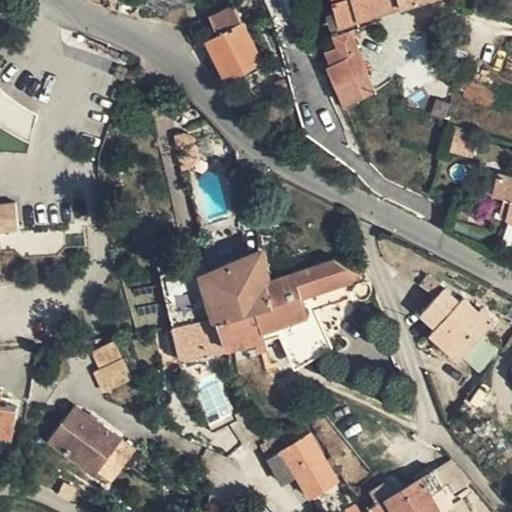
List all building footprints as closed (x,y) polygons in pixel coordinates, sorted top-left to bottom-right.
[(401,0),(334,0),(341,23),(403,4),(401,0)] [(211,17),(220,34),(244,21),(235,5),(211,17)] [(220,34),(207,40),(228,80),(264,62),(244,21),(220,34)] [(349,27),(334,33),(338,44),(327,49),(332,62),(328,64),(336,82),(348,107),(361,101),(350,78),(362,73),(352,51),(358,49),(349,27)] [(202,157),(192,149),(180,151),(188,182),(201,180),(202,157)] [(511,218),(511,176),(500,173),(495,193),(511,197),(511,199),(508,218),(511,218)] [(64,226),(0,231),(0,238),(1,252),(18,251),(25,259),(59,256),(65,244),(64,226)] [(205,273),(219,317),(275,302),(270,280),(262,250),(205,273)] [(371,292),(374,287),(368,273),(364,274),(338,258),(270,280),(275,302),(219,317),(229,348),(268,339),(280,335),(293,361),(332,339),(320,313),(313,291),(346,280),(351,297),(358,295),(362,296),(366,297),(370,295),(371,292)] [(194,322),(219,317),(205,273),(202,264),(176,270),(184,304),(189,304),(194,322)] [(159,267),(161,275),(168,272),(167,265),(159,267)] [(161,275),(173,326),(194,322),(189,304),(184,304),(176,270),(168,272),(161,275)] [(463,356),(483,334),(496,319),(483,307),(480,310),(465,297),(461,301),(446,287),(421,313),(436,327),(431,333),(460,360),(463,356)] [(182,357),(229,348),(219,317),(194,322),(173,326),(182,357)] [(182,357),(173,326),(166,328),(174,358),(182,357)] [(155,336),(155,330),(138,333),(139,339),(155,336)] [(484,376),(503,352),(483,334),(463,356),(476,368),(484,376)] [(297,367),(304,363),(335,345),(332,339),(293,361),(297,367)] [(92,352),(98,368),(122,358),(115,343),(92,352)] [(100,391),(131,378),(122,358),(98,368),(92,370),(100,391)] [(478,385),(484,376),(476,368),(452,403),(460,411),(467,403),(478,385)] [(492,395),(478,385),(467,403),(481,413),(492,395)] [(4,391),(0,390),(0,431),(15,433),(19,406),(2,404),(4,391)] [(96,472),(99,468),(123,438),(77,404),(50,439),(96,472)] [(250,414),(234,426),(246,441),(262,429),(250,414)] [(297,475),(311,498),(340,481),(312,433),(270,458),(284,484),(297,475)] [(123,438),(99,468),(114,479),(137,448),(123,438)] [(457,493),(472,482),(453,460),(440,469),(457,493)] [(439,511),(454,504),(456,503),(436,470),(396,492),(379,502),(374,505),(377,511),(439,511)] [(379,502),(396,492),(389,479),(372,489),(379,502)] [(472,511),(464,499),(456,503),(454,504),(459,511),(472,511)]
